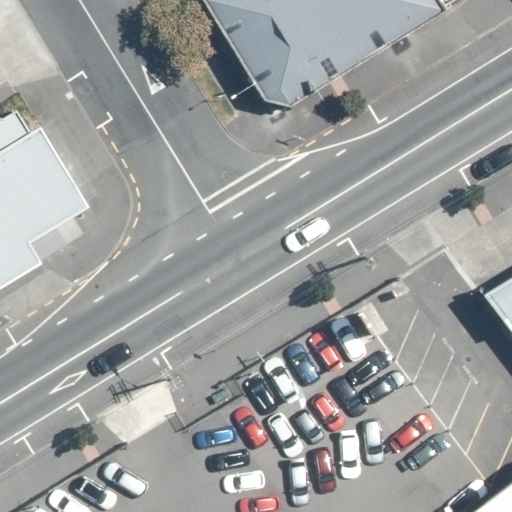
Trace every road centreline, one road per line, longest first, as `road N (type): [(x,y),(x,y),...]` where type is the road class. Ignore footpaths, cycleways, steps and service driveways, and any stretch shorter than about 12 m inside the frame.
road 1 (secondary): [(511,86),(237,255)]
road 2 (residential): [(237,255),(81,0)]
road 3 (secondary): [(237,255),(0,401)]
